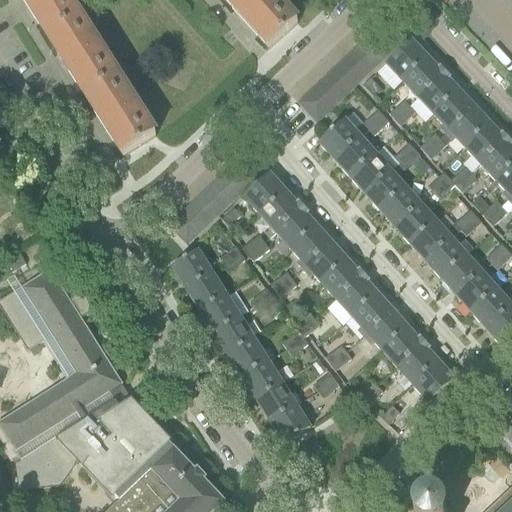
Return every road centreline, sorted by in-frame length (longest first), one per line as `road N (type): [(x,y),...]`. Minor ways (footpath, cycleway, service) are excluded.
road 1 (residential): [(248,116),(474,378),(472,391),(356,511)]
road 2 (residential): [(291,511),(244,464),(105,243)]
road 3 (residential): [(105,243),(0,76)]
road 4 (residential): [(105,243),(248,116)]
road 5 (residential): [(248,116),(371,0)]
road 6 (residential): [(511,125),(398,0)]
